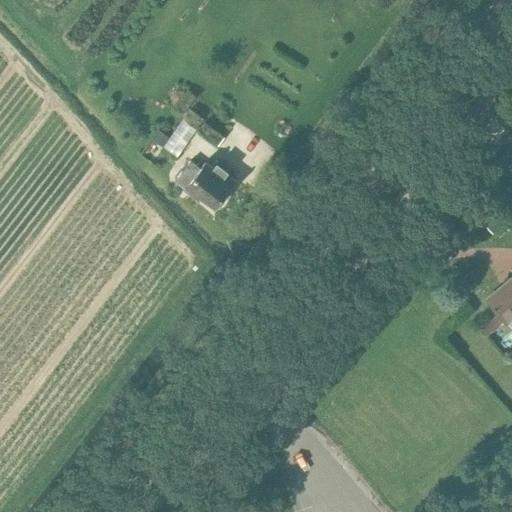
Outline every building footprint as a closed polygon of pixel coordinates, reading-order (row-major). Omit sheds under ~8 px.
[(173,107),(181,114),(198,97),(190,89),(173,107)] [(176,155),(188,141),(196,128),(204,118),(190,108),(174,130),(169,137),(163,145),(176,155)] [(199,130),(217,144),(223,136),(205,122),(199,130)] [(151,136),(163,145),(169,137),(157,129),(151,136)] [(215,206),(231,186),(237,178),(216,162),(213,166),(205,160),(200,167),(191,160),(176,179),(187,187),(186,188),(198,198),(201,195),(215,206)] [(496,211),(484,221),(493,233),(506,222),(508,220),(511,223),(511,212),(505,203),(504,205),(496,211)] [(500,312),(480,329),(486,336),(503,321),(505,322),(507,320),(509,322),(511,319),(511,277),(487,297),(500,312)]
